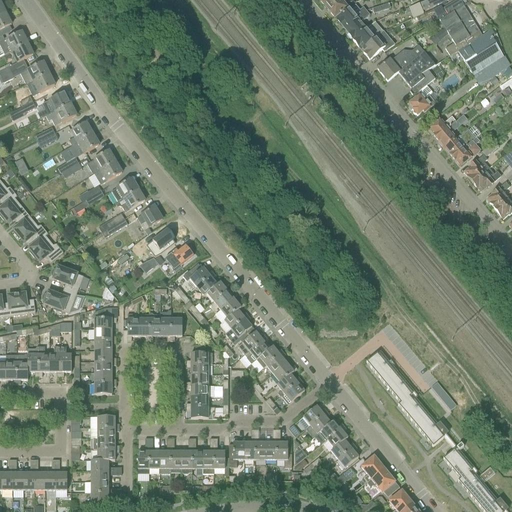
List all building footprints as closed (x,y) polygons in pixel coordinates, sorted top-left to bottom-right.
[(319,0),(319,1),(326,10),(338,0),(319,0)] [(338,0),(326,10),(334,20),(342,13),(347,9),(343,4),(347,0),(338,0)] [(387,0),(386,0),(368,5),(370,10),(389,5),(387,0)] [(430,0),(418,5),(409,9),(413,19),(423,15),(422,13),(452,0),(430,0)] [(459,0),(458,0),(442,10),(441,7),(432,11),(439,22),(446,18),(463,7),(459,0)] [(349,10),(335,21),(341,28),(344,31),(345,30),(366,13),(363,9),(360,12),(355,6),(349,11),(349,10)] [(463,7),(446,18),(439,22),(444,30),(447,36),(453,45),(445,51),(449,58),(482,37),(463,7)] [(345,30),(344,31),(346,34),(352,41),(365,30),(361,24),(370,17),(366,13),(345,30)] [(5,15),(0,17),(0,31),(11,26),(5,15)] [(365,30),(352,41),(358,48),(359,47),(362,50),(383,33),(380,29),(374,23),(366,30),(365,30)] [(491,32),(482,37),(449,58),(455,67),(463,62),(473,78),(492,66),(503,59),(491,40),(495,38),(491,32)] [(383,33),(362,50),(364,53),(363,54),(369,62),(382,51),(384,53),(394,46),(383,33)] [(2,37),(0,37),(0,48),(4,57),(12,53),(27,45),(21,34),(4,42),(2,37)] [(435,37),(429,41),(434,47),(439,42),(435,37)] [(12,53),(17,64),(22,62),(33,57),(27,45),(12,53)] [(391,62),(389,61),(377,71),(387,84),(398,74),(423,54),(418,47),(411,53),(403,53),(391,62)] [(434,67),(423,54),(398,74),(411,91),(410,93),(410,94),(413,97),(417,93),(413,89),(423,81),(419,76),(434,67)] [(503,59),(492,66),(497,75),(500,73),(508,67),(506,62),(504,58),(503,59)] [(43,64),(28,72),(20,76),(26,87),(33,83),(48,76),(43,64)] [(414,99),(415,100),(408,106),(417,117),(422,113),(423,114),(434,105),(430,100),(434,97),(426,87),(434,80),(427,72),(434,68),(434,67),(419,76),(423,81),(413,89),(417,93),(413,97),(414,99)] [(8,68),(0,72),(0,78),(0,79),(11,74),(9,69),(8,68)] [(11,74),(0,79),(3,85),(14,80),(14,79),(11,74)] [(54,87),(48,76),(33,83),(39,95),(54,87)] [(494,77),(489,81),(494,88),(499,84),(494,77)] [(49,102),(41,106),(47,117),(47,118),(70,106),(68,101),(70,100),(67,94),(65,95),(64,95),(49,102)] [(22,110),(32,104),(30,99),(19,104),(22,110)] [(35,110),(32,104),(22,110),(25,115),(35,110)] [(47,118),(47,117),(45,118),(48,123),(51,122),(54,128),(76,117),(70,106),(47,118)] [(435,140),(454,124),(451,119),(444,125),(440,121),(427,131),(435,140)] [(12,134),(27,127),(24,120),(9,126),(12,134)] [(454,124),(435,140),(442,149),(448,144),(450,145),(456,140),(457,140),(452,134),(458,128),(455,124),(454,124)] [(71,133),(74,139),(68,143),(71,148),(92,136),(85,125),(71,133)] [(51,130),(41,135),(34,139),(37,144),(54,136),(51,130)] [(448,144),(442,149),(451,160),(471,143),(475,140),(468,132),(468,131),(460,138),(459,138),(457,140),(456,140),(450,145),(448,144)] [(54,136),(37,144),(40,150),(57,141),(54,136)] [(99,147),(92,136),(71,148),(75,153),(80,150),(84,155),(99,147)] [(479,143),(476,139),(475,140),(471,143),(451,160),(459,169),(472,159),(472,160),(480,152),(475,146),(479,143)] [(469,169),(464,173),(468,177),(466,178),(472,184),(485,173),(480,167),(484,164),(487,161),(485,159),(500,148),(495,142),(480,154),(483,157),(468,169),(469,169)] [(511,171),(511,152),(502,160),(511,172),(511,171)] [(108,153),(94,161),(87,166),(93,177),(94,176),(100,172),(115,164),(108,153)] [(78,165),(74,160),(57,170),(60,175),(61,175),(68,171),(78,165)] [(100,172),(94,176),(100,187),(107,183),(121,175),(118,169),(115,164),(100,172)] [(78,165),(68,171),(61,175),(64,181),(81,171),(78,165)] [(485,173),(472,184),(477,191),(478,190),(481,193),(486,190),(501,178),(497,173),(494,176),(490,179),(485,173)] [(131,181),(117,190),(111,193),(117,204),(138,192),(131,181)] [(14,200),(16,198),(9,189),(6,190),(0,182),(0,204),(3,208),(14,200)] [(494,211),(507,200),(502,194),(509,188),(505,184),(491,196),(486,201),(494,211)] [(91,199),(101,193),(97,188),(88,193),(91,199)] [(138,192),(117,204),(115,206),(117,209),(118,208),(121,209),(125,214),(144,203),(138,192)] [(91,199),(84,203),(87,208),(104,198),(101,193),(91,199)] [(3,208),(0,210),(0,218),(3,222),(4,221),(9,226),(14,222),(18,227),(19,227),(29,219),(14,200),(3,208)] [(507,200),(494,211),(502,220),(508,216),(511,213),(511,205),(511,206),(507,200)] [(154,209),(141,217),(146,223),(140,227),(143,232),(149,229),(162,222),(154,209)] [(120,216),(110,221),(98,229),(101,235),(114,227),(124,221),(120,216)] [(19,227),(18,227),(13,231),(14,233),(13,234),(18,240),(20,239),(24,245),(29,241),(34,246),(45,237),(45,238),(47,236),(40,227),(37,228),(29,219),(19,227)] [(127,227),(124,221),(114,227),(101,235),(104,240),(127,227)] [(153,242),(146,248),(154,259),(160,256),(175,245),(172,242),(174,241),(167,231),(153,242)] [(34,246),(29,250),(30,252),(29,253),(34,259),(35,258),(40,264),(45,260),(50,265),(63,255),(56,246),(53,247),(45,238),(45,237),(34,246)] [(176,252),(166,260),(170,265),(168,266),(175,274),(182,269),(181,267),(192,258),(184,248),(177,253),(176,252)] [(142,266),(139,268),(145,276),(154,270),(153,268),(157,265),(153,260),(148,263),(142,266)] [(197,266),(189,273),(182,279),(186,283),(189,281),(196,289),(213,275),(211,272),(207,275),(202,270),(201,271),(197,266)] [(63,292),(76,297),(83,279),(75,276),(76,274),(68,271),(67,273),(57,269),(56,271),(55,271),(53,272),(52,273),(51,274),(51,276),(52,278),(54,279),(53,281),(65,286),(63,292)] [(213,275),(196,289),(203,298),(206,295),(217,287),(216,287),(212,281),(215,278),(213,275)] [(219,284),(216,287),(217,287),(206,295),(213,304),(230,290),(228,287),(224,290),(219,284)] [(113,287),(108,290),(112,295),(116,292),(113,287)] [(232,293),(230,290),(213,304),(220,312),(233,301),(229,296),(232,293)] [(76,297),(63,292),(60,298),(48,294),(47,296),(45,296),(44,296),(42,297),(42,299),(42,301),(43,302),(44,303),(43,306),(54,310),(53,311),(60,314),(61,312),(69,315),(76,297)] [(174,293),(171,295),(176,302),(180,299),(178,297),(174,293)] [(8,305),(10,319),(35,315),(33,302),(25,303),(24,296),(17,297),(17,295),(9,296),(9,298),(7,298),(8,305)] [(8,305),(1,306),(0,299),(0,298),(0,319),(10,319),(8,305)] [(233,301),(220,312),(214,317),(221,325),(224,323),(237,312),(244,307),(241,304),(238,306),(233,301)] [(199,315),(195,310),(192,307),(189,310),(191,313),(195,318),(199,315)] [(116,325),(116,320),(105,320),(105,310),(93,314),(93,321),(94,321),(94,332),(111,332),(111,325),(116,325)] [(237,312),(224,323),(231,332),(248,318),(245,315),(242,318),(237,312)] [(166,314),(160,314),(160,338),(167,338),(167,343),(170,343),(170,321),(171,313),(168,313),(166,314)] [(149,315),(149,343),(153,343),(153,338),(160,338),(160,314),(159,314),(159,317),(153,317),(151,315),(149,315)] [(144,321),(138,321),(138,338),(145,338),(145,343),(149,343),(149,315),(149,317),(144,317),(144,321)] [(206,323),(199,315),(195,318),(202,327),(206,323)] [(127,327),(127,343),(131,343),(131,338),(138,338),(138,321),(132,321),(132,317),(127,317),(127,321),(127,327)] [(250,321),(248,318),(231,332),(236,338),(231,341),(231,343),(234,347),(243,340),(241,337),(251,329),(247,323),(250,321)] [(170,321),(170,343),(174,343),(174,338),(182,338),(182,321),(170,321)] [(213,332),(206,323),(202,327),(209,335),(213,332)] [(60,331),(59,331),(59,334),(60,334),(71,334),(71,325),(62,325),(60,326),(60,331)] [(60,326),(48,329),(49,333),(49,334),(59,331),(60,331),(60,326)] [(38,329),(26,331),(27,336),(33,335),(34,337),(38,337),(38,332),(38,329)] [(49,333),(48,329),(38,332),(38,337),(49,334),(49,333)] [(94,332),(94,342),(116,342),(116,339),(111,339),(111,332),(94,332)] [(255,334),(242,345),(237,349),(244,357),(266,340),(263,337),(260,340),(255,334)] [(266,340),(244,357),(247,360),(246,361),(251,366),(256,362),(259,360),(259,359),(269,351),(265,345),(268,343),(266,340)] [(116,342),(94,342),(94,353),(111,353),(111,346),(116,346),(116,342)] [(49,356),(49,374),(56,374),(56,379),(60,379),(60,348),(52,348),(52,356),(49,356)] [(71,356),(65,356),(66,348),(60,348),(60,379),(63,379),(63,374),(71,374),(71,356)] [(272,348),(269,351),(259,359),(259,360),(256,362),(263,371),(266,368),(283,354),(280,351),(277,354),(272,348)] [(38,379),(38,349),(36,349),(34,351),(27,351),(27,358),(27,365),(27,369),(27,374),(34,374),(34,379),(38,379)] [(38,349),(38,379),(42,379),(42,374),(49,374),(49,356),(44,356),(44,349),(38,349)] [(111,353),(94,353),(94,364),(116,364),(116,360),(111,360),(111,353)] [(283,354),(266,368),(273,376),(286,365),(282,360),(285,357),(283,354)] [(186,366),(208,366),(212,366),(212,355),(190,355),(190,362),(186,363),(186,366)] [(376,355),(366,364),(400,405),(398,406),(433,448),(443,439),(409,399),(411,397),(376,355)] [(16,387),(16,358),(5,358),(5,365),(5,382),(12,382),(12,387),(16,387)] [(27,365),(27,358),(16,358),(16,387),(20,387),(20,382),(27,382),(27,374),(27,369),(27,365)] [(116,364),(94,364),(94,375),(111,375),(111,368),(116,368),(116,364)] [(286,365),(273,376),(279,384),(280,385),(290,376),(290,377),(297,371),(294,368),(290,371),(286,365)] [(208,366),(186,366),(186,370),(190,370),(190,377),(208,377),(208,366)] [(111,375),(94,375),(94,385),(116,386),(116,382),(111,382),(111,375)] [(280,385),(279,384),(276,387),(281,393),(277,395),(280,399),(280,398),(283,396),(300,382),(298,379),(294,382),(290,377),(290,376),(280,385)] [(208,377),(190,377),(190,384),(186,384),(186,388),(208,388),(208,377)] [(300,382),(283,396),(280,398),(287,407),(304,393),(299,388),(303,385),(300,382)] [(437,384),(431,389),(450,412),(456,407),(437,384)] [(116,386),(94,385),(91,385),(91,396),(94,397),(111,397),(111,389),(116,389),(116,386)] [(208,399),(208,388),(186,388),(186,392),(190,392),(190,399),(208,399)] [(208,399),(190,399),(190,406),(186,406),(186,410),(208,409),(208,399)] [(310,428),(326,414),(324,411),(321,414),(316,408),(302,419),(310,428)] [(214,409),(208,409),(186,410),(186,413),(190,413),(190,421),(208,421),(208,415),(214,415),(214,409)] [(329,417),(326,414),(310,428),(317,436),(330,425),(325,420),(329,417)] [(71,419),(71,434),(75,434),(75,426),(79,426),(81,426),(81,419),(71,419)] [(97,419),(97,429),(97,430),(119,430),(119,426),(114,426),(114,419),(97,419)] [(333,422),(330,425),(317,436),(320,441),(318,443),(321,446),(327,442),(343,428),(341,425),(338,428),(333,422)] [(71,434),(71,441),(81,441),(81,434),(79,434),(79,426),(75,426),(75,434),(71,434)] [(293,427),(288,431),(295,440),(300,436),(293,427)] [(327,442),(333,450),(344,442),(347,440),(342,434),(346,431),(343,428),(327,442)] [(97,430),(97,441),(114,441),(114,434),(119,434),(119,430),(97,430)] [(251,445),(244,445),(244,462),(254,462),(254,440),(258,440),(258,441),(258,436),(251,436),(251,445)] [(265,445),(265,462),(276,462),(276,441),(279,441),(280,441),(280,436),(272,436),(272,445),(265,445)] [(232,440),(232,460),(228,460),(228,462),(244,462),(244,445),(237,445),(237,440),(232,440)] [(254,440),(254,462),(265,462),(265,445),(258,445),(258,441),(258,440),(254,440)] [(71,441),(71,455),(75,455),(75,448),(79,448),(80,448),(81,441),(71,441)] [(114,441),(97,441),(93,441),(93,452),(97,452),(119,452),(119,448),(114,448),(114,441)] [(276,441),(276,462),(284,462),(284,470),(291,470),(291,456),(287,456),(287,445),(280,445),(280,441),(279,441),(276,441)] [(344,442),(333,450),(330,453),(337,461),(354,448),(352,445),(348,448),(344,442)] [(137,454),(137,471),(137,476),(149,476),(148,449),(152,449),(152,450),(152,445),(145,445),(145,450),(145,454),(137,454)] [(159,454),(159,471),(159,476),(170,476),(170,475),(170,471),(170,449),(173,449),(173,450),(174,450),(174,445),(166,445),(166,450),(167,450),(167,452),(167,454),(159,454)] [(188,454),(181,454),(181,475),(182,475),(183,476),(187,476),(188,475),(191,475),(192,471),(192,449),(195,449),(195,450),(195,445),(188,445),(188,450),(188,454)] [(202,454),(202,471),(202,476),(213,476),(213,471),(213,449),(216,449),(216,450),(217,450),(217,445),(209,445),(209,450),(210,450),(210,454),(202,454)] [(75,455),(71,455),(71,462),(79,462),(79,452),(79,448),(75,448),(75,455)] [(357,450),(354,448),(337,461),(344,470),(358,459),(353,453),(357,450)] [(152,454),(152,450),(152,449),(148,449),(149,476),(159,476),(159,471),(159,454),(152,454)] [(170,449),(170,471),(170,475),(181,475),(181,454),(173,454),(173,450),(173,449),(170,449)] [(192,449),(192,471),(202,471),(202,454),(195,454),(195,450),(195,449),(192,449)] [(216,454),(216,450),(216,449),(213,449),(213,471),(224,471),(224,478),(228,478),(228,462),(228,460),(224,460),(224,454),(216,454)] [(97,452),(97,462),(108,463),(114,463),(114,455),(119,455),(119,452),(97,452)] [(453,452),(443,460),(460,481),(458,482),(482,511),(500,511),(469,475),(471,473),(453,452)] [(367,485),(384,471),(374,458),(360,469),(367,477),(363,480),(367,485)] [(97,462),(91,462),(91,473),(112,473),(112,477),(117,477),(117,470),(112,470),(108,470),(108,463),(97,462)] [(9,475),(1,475),(1,492),(12,492),(12,471),(15,471),(16,471),(16,466),(8,466),(8,471),(9,471),(9,475)] [(23,475),(23,492),(34,492),(34,471),(37,471),(37,466),(30,466),(30,471),(30,475),(23,475)] [(52,475),(44,475),(44,492),(55,492),(55,471),(58,471),(59,471),(59,466),(51,466),(51,471),(52,471),(52,475)] [(489,469),(479,478),(484,484),(494,475),(489,469)] [(350,470),(338,480),(343,486),(355,476),(350,470)] [(15,475),(15,471),(12,471),(12,492),(23,492),(23,475),(15,475)] [(34,471),(34,492),(44,492),(44,475),(37,475),(37,471),(34,471)] [(58,475),(58,471),(55,471),(55,492),(66,492),(66,475),(58,475)] [(384,471),(367,485),(370,489),(372,487),(373,488),(375,487),(382,494),(383,493),(387,499),(399,489),(384,471)] [(112,473),(91,473),(91,484),(108,484),(108,477),(112,477),(112,473)] [(108,492),(108,484),(91,484),(91,495),(112,495),(112,498),(112,499),(117,499),(117,491),(112,491),(112,492),(108,492)] [(403,511),(412,505),(401,492),(388,503),(396,511),(395,511),(403,511)] [(112,495),(91,495),(91,506),(108,506),(108,498),(112,498),(112,495)] [(348,501),(356,510),(359,506),(362,504),(354,495),(348,501)] [(359,506),(356,510),(357,511),(372,511),(376,509),(374,506),(373,505),(372,503),(371,503),(367,507),(359,506)]
